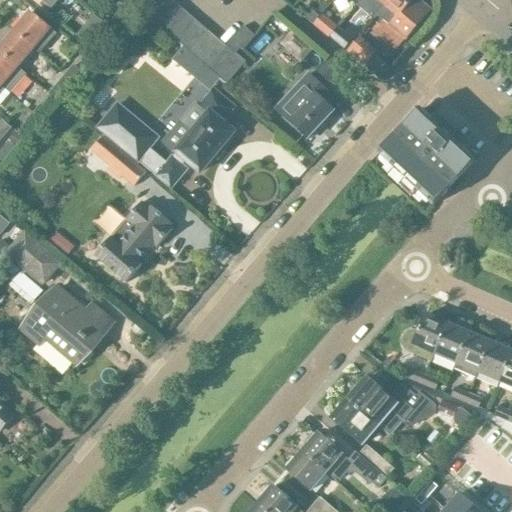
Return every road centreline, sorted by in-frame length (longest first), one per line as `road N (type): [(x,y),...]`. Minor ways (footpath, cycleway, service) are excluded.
road 1 (residential): [(48,511),(483,13)]
road 2 (residential): [(196,511),(411,263)]
